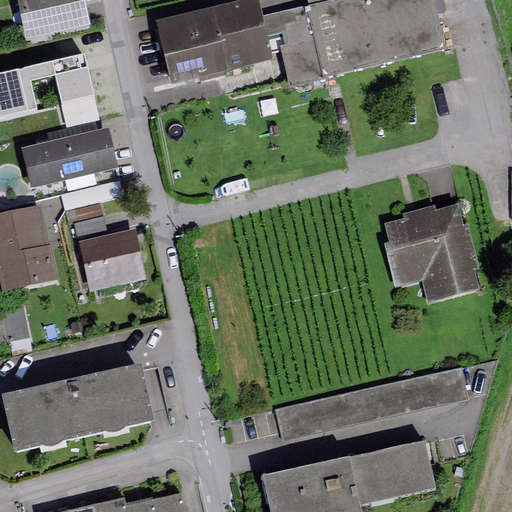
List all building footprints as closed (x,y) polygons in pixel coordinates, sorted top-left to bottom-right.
[(83,0),(14,0),(26,45),(90,29),(83,0)] [(433,0),(345,0),(309,8),(261,19),(269,54),(280,51),(288,89),(443,52),(433,0)] [(258,1),(156,26),(170,90),(226,79),(225,76),(271,66),(269,54),(261,19),(258,1)] [(52,67),(17,74),(21,88),(55,81),(52,67)] [(17,74),(0,77),(0,122),(27,117),(21,88),(17,74)] [(108,131),(20,152),(30,193),(118,173),(108,131)] [(41,208),(0,217),(0,288),(2,296),(58,283),(41,208)] [(403,222),(384,226),(389,247),(384,248),(394,291),(422,284),(427,306),(482,293),(467,227),(462,228),(457,209),(435,214),(434,209),(402,216),(403,222)] [(78,223),(82,239),(112,232),(108,215),(78,223)] [(134,231),(77,245),(89,296),(146,283),(134,231)] [(0,311),(0,348),(33,346),(31,309),(0,311)] [(466,369),(280,406),(286,438),(472,401),(466,369)] [(140,370),(1,401),(14,459),(43,452),(46,452),(50,452),(54,452),(57,451),(61,448),(107,438),(110,438),(113,438),(116,438),(119,437),(121,436),(123,434),(153,429),(140,370)] [(424,446),(261,483),(268,511),(360,511),(435,494),(424,446)] [(183,511),(180,498),(153,504),(154,511),(183,511)] [(123,502),(95,508),(95,511),(124,511),(123,502)]
